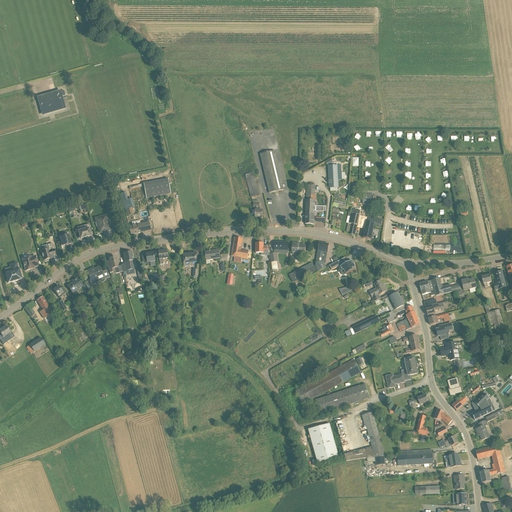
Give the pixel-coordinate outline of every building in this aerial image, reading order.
[(60,91),(38,98),(42,112),(64,105),(60,91)] [(275,151),(260,154),(269,193),(284,190),(275,151)] [(342,180),(341,165),(328,166),(328,171),(329,188),(339,188),(338,180),(342,180)] [(254,173),(246,174),(251,198),(260,196),(254,173)] [(168,179),(144,184),(146,198),(171,194),(168,179)] [(315,201),(316,185),(307,185),(305,224),(314,225),(315,201)] [(132,201),(129,202),(128,200),(125,192),(120,194),(126,213),(125,214),(127,217),(132,215),(130,209),(134,208),(132,201)] [(374,194),(363,194),(363,205),(374,205),(374,194)] [(263,210),(260,210),(260,203),(259,203),(259,200),(254,201),(254,203),(254,207),(256,207),(256,211),(252,211),(252,216),(256,216),(256,218),(263,217),(263,210)] [(356,231),(360,212),(352,210),(349,223),(352,224),(349,234),(355,236),(356,231)] [(107,215),(101,216),(102,220),(96,222),(95,223),(97,227),(98,227),(99,232),(107,230),(107,231),(111,230),(107,215)] [(383,220),(376,219),(368,217),(367,222),(365,233),(364,238),(371,240),(374,224),(381,226),(383,220)] [(149,222),(137,225),(129,227),(131,235),(151,230),(149,222)] [(89,224),(84,226),(85,229),(78,231),(79,232),(77,233),(79,238),(80,238),(81,239),(85,238),(87,237),(91,236),(90,233),(91,232),(89,224)] [(68,232),(64,233),(65,236),(63,237),(60,238),(63,246),(66,246),(72,244),(68,232)] [(252,252),(241,250),(243,239),(235,238),(232,257),(251,260),(252,252)] [(288,243),(275,242),(275,253),(288,254),(288,243)] [(306,245),(298,245),(298,243),(293,243),(292,253),(305,253),(306,245)] [(323,253),(327,254),(329,245),(319,243),(316,265),(319,271),(326,268),(324,263),(324,262),(321,263),(323,253)] [(56,256),(53,244),(48,245),(49,249),(41,251),(44,261),(45,261),(45,262),(49,261),(49,260),(52,259),(51,257),(52,257),(53,257),(56,256)] [(268,245),(262,245),(262,244),(256,244),(256,253),(261,253),(261,255),(269,255),(268,245)] [(219,250),(215,251),(210,252),(210,250),(209,250),(209,252),(205,252),(206,260),(219,258),(219,250)] [(166,251),(158,252),(159,259),(160,265),(164,264),(163,259),(167,258),(166,251)] [(132,261),(133,261),(132,252),(124,254),(126,264),(121,265),(123,272),(134,270),(132,261)] [(155,264),(153,253),(146,254),(146,257),(142,258),(143,265),(155,264)] [(277,253),(270,255),(273,269),(278,268),(277,262),(278,262),(277,253)] [(196,254),(189,255),(189,254),(182,255),(184,267),(192,266),(192,263),(198,262),(196,254)] [(35,256),(31,257),(27,258),(27,260),(23,262),(26,271),(31,269),(31,268),(38,266),(35,256)] [(116,257),(110,259),(111,265),(107,266),(110,273),(115,271),(115,268),(118,267),(116,257)] [(335,263),(330,266),(332,270),(337,267),(336,267),(339,265),(340,267),(342,271),(344,270),(346,275),(354,270),(353,269),(355,267),(353,264),(354,264),(354,263),(353,264),(352,262),(353,262),(352,262),(352,261),(347,263),(344,259),(345,258),(341,260),(335,263)] [(19,269),(18,269),(17,263),(10,265),(12,271),(5,273),(8,283),(13,282),(17,281),(22,279),(19,269)] [(105,277),(100,267),(91,271),(91,269),(87,271),(92,283),(105,277)] [(309,275),(305,267),(290,275),(294,283),(309,275)] [(502,272),(494,274),(497,284),(494,285),(495,290),(498,289),(506,287),(502,272)] [(492,282),(490,275),(482,277),(484,284),(485,288),(488,287),(487,283),(492,282)] [(77,277),(73,280),(74,281),(67,286),(74,295),(82,290),(85,293),(88,291),(77,277)] [(374,302),(381,299),(379,295),(387,291),(384,285),(383,286),(381,281),(379,282),(377,279),(366,285),(368,288),(375,284),(377,289),(370,292),(372,297),(374,300),(374,302)] [(457,291),(455,286),(451,287),(450,285),(443,287),(440,279),(432,281),(436,295),(436,296),(444,294),(452,292),(457,291)] [(476,287),(474,279),(467,281),(467,280),(462,281),(464,291),(476,287)] [(436,295),(432,281),(419,284),(422,295),(427,294),(431,293),(431,296),(436,295)] [(347,288),(340,290),(343,296),(353,291),(350,285),(347,288)] [(67,293),(63,287),(61,289),(59,286),(54,290),(59,298),(67,293)] [(93,294),(97,302),(101,300),(97,292),(93,294)] [(405,310),(408,308),(403,296),(401,297),(398,293),(395,295),(395,294),(390,297),(388,295),(381,299),(382,298),(383,301),(385,300),(391,312),(389,314),(390,317),(396,314),(399,313),(405,310)] [(43,297),(37,300),(43,310),(40,312),(42,316),(44,319),(50,315),(53,320),(56,318),(53,314),(43,297)] [(426,308),(437,304),(436,301),(436,300),(424,303),(426,308)] [(62,301),(59,303),(63,311),(67,310),(62,301)] [(35,313),(31,308),(35,306),(32,302),(24,308),(31,318),(36,314),(35,313)] [(443,303),(438,304),(439,306),(426,310),(428,316),(436,314),(435,311),(445,308),(443,303)] [(499,310),(491,312),(490,313),(489,309),(490,309),(489,304),(484,305),(494,341),(499,340),(500,343),(505,341),(504,338),(507,337),(499,310)] [(407,315),(415,312),(412,306),(408,308),(405,310),(399,313),(400,316),(406,313),(407,315)] [(415,312),(407,315),(409,319),(397,325),(398,327),(404,325),(404,326),(410,323),(409,322),(417,318),(415,312)] [(448,313),(429,319),(431,325),(438,323),(437,319),(441,318),(441,319),(443,319),(444,322),(450,320),(448,313)] [(396,314),(386,319),(389,323),(398,319),(396,314)] [(380,322),(377,316),(354,328),(357,334),(380,322)] [(404,325),(398,327),(400,332),(405,330),(405,331),(420,324),(417,318),(409,322),(410,323),(404,326),(404,325)] [(451,323),(445,325),(439,327),(440,327),(441,328),(436,330),(438,337),(446,335),(446,332),(453,330),(451,323)] [(391,325),(387,327),(387,328),(388,331),(382,333),(380,335),(381,337),(394,331),(391,325)] [(11,332),(10,332),(6,327),(0,330),(0,332),(2,335),(0,336),(0,339),(2,342),(13,335),(11,332)] [(411,345),(419,343),(417,336),(403,339),(404,342),(406,342),(407,346),(411,345)] [(45,345),(41,338),(27,347),(31,354),(34,352),(37,350),(45,345)] [(419,343),(411,345),(407,346),(411,345),(412,349),(406,350),(407,353),(421,351),(419,343)] [(460,359),(458,350),(456,350),(455,347),(457,346),(456,343),(446,344),(447,348),(441,349),(442,357),(450,355),(451,360),(451,361),(454,360),(458,359),(460,359)] [(366,349),(364,344),(354,349),(355,350),(352,351),(354,355),(366,349)] [(394,387),(393,385),(405,382),(404,381),(411,380),(410,375),(417,374),(418,374),(417,369),(417,368),(417,369),(418,368),(417,364),(417,363),(416,363),(415,359),(415,358),(414,358),(405,360),(406,365),(406,366),(407,370),(407,371),(408,373),(403,374),(403,375),(394,377),(393,375),(386,376),(389,388),(394,387)] [(361,371),(354,359),(297,391),(303,404),(361,371)] [(460,388),(457,379),(448,381),(450,389),(449,390),(449,391),(451,396),(462,392),(460,388)] [(365,384),(316,400),(320,413),(370,397),(369,395),(365,384)] [(481,410),(472,414),(475,420),(493,412),(490,406),(492,405),(489,399),(490,398),(485,393),(475,404),(480,408),(481,410)] [(428,402),(426,395),(409,402),(412,409),(416,407),(415,403),(419,402),(420,405),(428,402)] [(468,401),(464,396),(452,406),(457,411),(468,401)] [(452,421),(444,413),(444,412),(438,410),(434,419),(440,422),(441,420),(448,426),(452,421)] [(373,412),(362,416),(365,425),(366,425),(369,436),(367,437),(368,442),(371,442),(372,447),(345,455),(346,461),(367,458),(385,457),(379,436),(373,412)] [(409,413),(402,412),(400,423),(406,424),(409,413)] [(486,418),(488,422),(499,417),(497,413),(486,418)] [(424,428),(426,417),(420,415),(417,431),(401,432),(401,439),(418,437),(419,434),(426,436),(426,435),(429,436),(430,429),(424,428)] [(485,426),(488,425),(486,421),(479,424),(480,428),(476,429),(478,435),(480,434),(482,440),(489,438),(485,426)] [(339,458),(330,424),(309,430),(318,463),(339,458)] [(445,428),(437,432),(439,436),(448,432),(445,428)] [(458,443),(455,437),(449,439),(449,440),(445,441),(444,440),(439,443),(441,448),(446,446),(447,449),(452,446),(458,443)] [(499,446),(476,452),(478,460),(492,456),(494,461),(493,461),(495,470),(480,473),(482,484),(491,482),(490,476),(505,472),(499,446)] [(408,466),(423,465),(433,464),(433,465),(437,465),(437,459),(433,459),(433,454),(414,455),(407,456),(408,466)] [(460,461),(459,461),(458,454),(449,456),(450,459),(446,460),(447,468),(451,467),(451,468),(461,466),(460,461)] [(385,457),(367,458),(368,462),(369,465),(368,466),(368,467),(366,467),(366,472),(375,472),(375,470),(377,470),(377,468),(375,468),(375,462),(376,465),(386,465),(385,457)] [(464,476),(454,477),(456,490),(465,489),(464,482),(465,482),(464,476)] [(504,492),(511,490),(511,487),(510,477),(502,478),(504,492)] [(440,487),(420,488),(420,487),(415,487),(415,495),(440,494),(440,487)] [(457,506),(467,505),(467,494),(457,494),(457,499),(457,506)]
